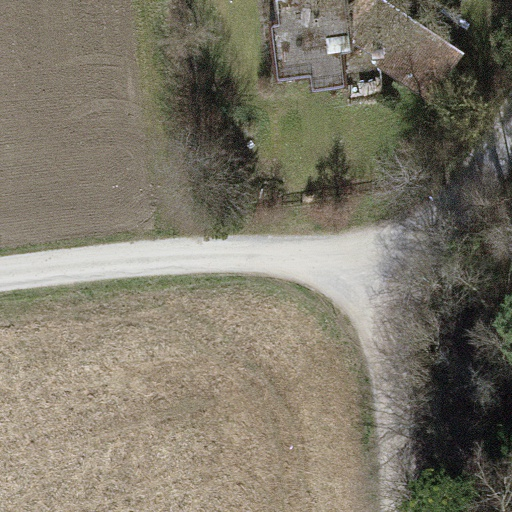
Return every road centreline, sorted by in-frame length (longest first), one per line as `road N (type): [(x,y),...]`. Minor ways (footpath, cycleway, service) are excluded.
road 1 (track): [(398,511),(384,263),(179,254),(0,278)]
road 2 (residential): [(384,263),(488,168),(511,133)]
